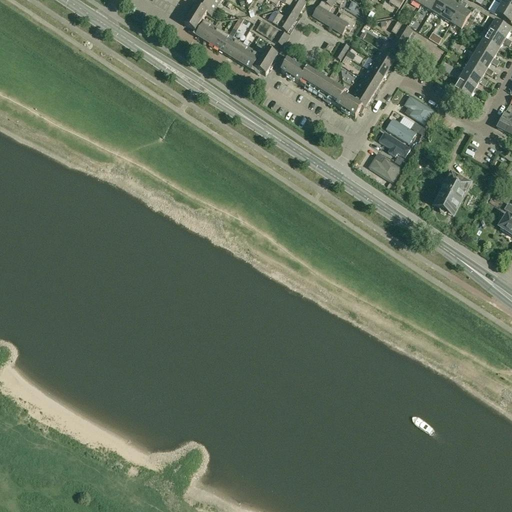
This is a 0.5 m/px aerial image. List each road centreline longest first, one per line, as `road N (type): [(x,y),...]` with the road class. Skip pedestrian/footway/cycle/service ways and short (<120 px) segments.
road 1 (tertiary): [(332,175),(104,25)]
road 2 (tertiary): [(511,298),(332,175)]
road 3 (track): [(0,416),(151,511)]
